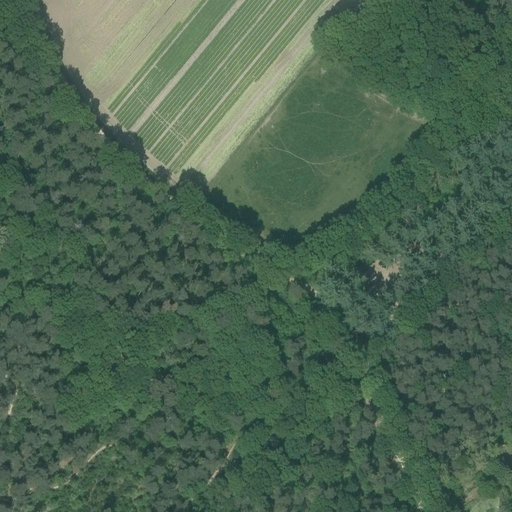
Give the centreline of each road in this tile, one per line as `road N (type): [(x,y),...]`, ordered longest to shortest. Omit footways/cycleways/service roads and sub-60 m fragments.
road 1 (track): [(33,0),(54,68),(122,157),(211,236),(327,303)]
road 2 (track): [(423,511),(359,356)]
road 3 (track): [(359,356),(390,329),(384,282),(412,253)]
